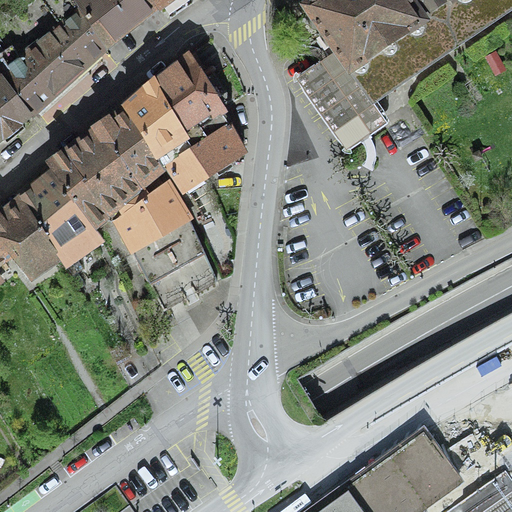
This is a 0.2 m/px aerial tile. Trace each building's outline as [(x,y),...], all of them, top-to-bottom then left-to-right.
[(93,32),(104,47),(160,4),(161,5),(158,0),(80,0),(76,4),(93,32)] [(511,0),(314,0),(306,6),(372,103),(511,8),(511,0)] [(93,32),(76,4),(58,18),(63,25),(39,44),(40,46),(8,67),(37,109),(63,86),(105,48),(104,47),(93,32)] [(0,47),(0,65),(8,59),(0,47)] [(155,83),(189,143),(221,114),(223,112),(220,107),(231,100),(215,74),(204,81),(187,54),(182,59),(183,60),(155,83)] [(0,141),(31,115),(2,78),(0,79),(0,141)] [(126,108),(162,166),(187,144),(154,84),(126,108)] [(103,127),(139,186),(162,166),(126,108),(103,127)] [(221,114),(189,143),(193,149),(191,152),(206,174),(242,151),(228,124),(221,114)] [(64,154),(107,215),(112,223),(117,220),(163,310),(217,281),(188,217),(168,183),(155,192),(151,185),(142,191),(139,186),(103,127),(64,154)] [(187,144),(162,166),(169,178),(172,176),(180,191),(204,175),(188,151),(190,149),(187,144)] [(107,215),(64,154),(49,164),(55,172),(78,204),(94,225),(107,215)] [(78,204),(55,172),(23,197),(42,229),(78,204)] [(0,215),(0,257),(10,251),(30,278),(59,256),(42,229),(23,197),(0,215)] [(42,229),(59,256),(63,262),(100,235),(94,225),(78,204),(42,229)] [(380,467),(406,504),(412,499),(433,484),(407,447),(380,467)]
